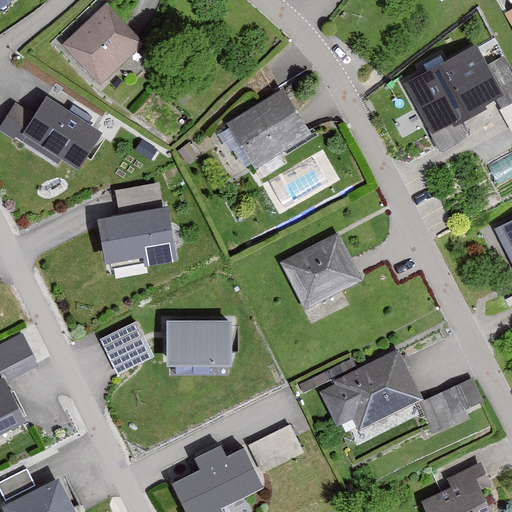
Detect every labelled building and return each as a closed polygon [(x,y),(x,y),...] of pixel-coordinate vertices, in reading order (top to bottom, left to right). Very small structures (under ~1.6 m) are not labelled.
[(143,43),(106,3),(59,47),(96,86),(143,43)] [(511,4),(501,10),(511,29),(511,4)] [(511,76),(493,39),(404,83),(438,150),(464,137),(454,117),(491,98),(498,111),(511,104),(511,76)] [(281,90),(227,124),(254,167),(309,133),(281,90)] [(12,102),(0,122),(0,124),(74,170),(100,127),(43,93),(30,113),(12,102)] [(159,181),(116,183),(117,205),(160,203),(159,181)] [(166,206),(95,218),(104,274),(175,262),(166,206)] [(511,214),(496,221),(511,259),(511,214)] [(337,233),(283,262),(306,306),(360,277),(337,233)] [(138,319),(100,338),(118,373),(156,354),(138,319)] [(228,319),(163,320),(163,374),(229,373),(228,319)] [(0,344),(0,379),(0,381),(42,361),(28,331),(0,344)] [(396,349),(316,383),(339,435),(419,400),(396,349)] [(0,379),(0,435),(22,425),(0,381),(0,379)] [(472,381),(424,401),(435,428),(483,408),(472,381)] [(183,511),(220,511),(258,493),(237,452),(170,486),(183,511)] [(77,511),(60,476),(0,504),(0,505),(3,511),(77,511)] [(493,511),(478,479),(422,505),(425,511),(493,511)]
